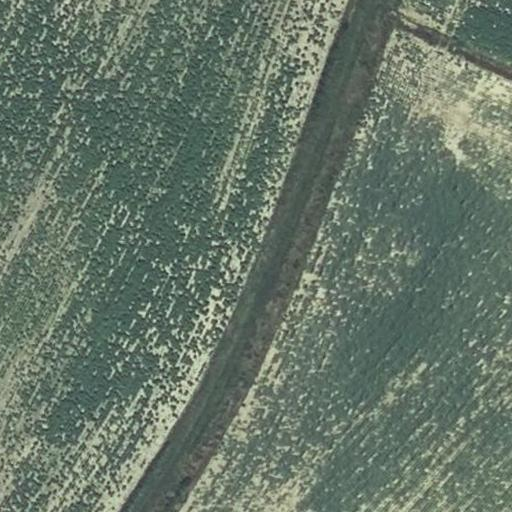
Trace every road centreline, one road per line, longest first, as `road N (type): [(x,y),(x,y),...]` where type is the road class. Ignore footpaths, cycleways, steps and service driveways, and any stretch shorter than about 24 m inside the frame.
road 1 (track): [(143,511),(239,365),(373,0)]
road 2 (track): [(364,24),(511,91)]
